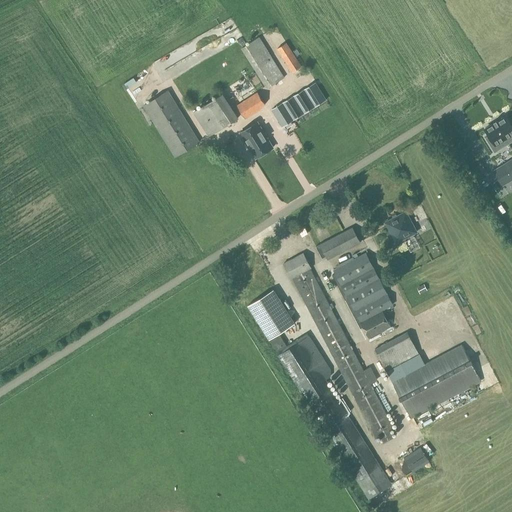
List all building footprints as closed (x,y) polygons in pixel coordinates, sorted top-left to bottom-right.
[(241,49),(267,89),(285,77),(260,37),(241,49)] [(299,72),(297,70),(302,67),(287,43),(277,49),(292,73),(294,73),(295,75),(299,72)] [(283,127),(326,100),(316,83),(272,110),(283,127)] [(168,90),(143,106),(175,158),(200,143),(168,90)] [(237,105),(246,119),(267,105),(259,92),(237,105)] [(193,112),(209,137),(239,118),(223,93),(193,112)] [(495,123),(494,122),(494,123),(485,129),(490,136),(486,138),(495,152),(511,141),(511,121),(510,123),(506,116),(497,122),(496,120),(496,121),(497,122),(495,123)] [(256,158),(273,148),(270,144),(272,143),(268,136),(265,138),(257,123),(241,132),(256,158)] [(511,160),(494,171),(503,185),(511,179),(511,160)] [(385,222),(396,243),(418,232),(406,211),(385,222)] [(328,260),(361,242),(353,227),(316,246),(322,259),(326,257),(328,260)] [(292,279),(376,438),(379,436),(384,443),(394,438),(390,430),(395,428),(311,269),(312,268),(304,253),(283,263),(291,279),(292,279)] [(374,269),(366,253),(358,257),(357,253),(352,255),(354,259),(333,270),(335,274),(332,275),(338,287),(374,269)] [(343,296),(379,278),(374,269),(338,287),(343,296)] [(355,311),(387,294),(379,278),(343,296),(352,313),(355,311)] [(420,294),(427,291),(424,284),(417,288),(420,294)] [(248,305),(269,339),(295,323),(273,289),(248,305)] [(383,310),(393,305),(387,294),(355,311),(352,313),(357,322),(383,309),(383,310)] [(391,327),(383,310),(383,309),(357,322),(360,329),(362,328),(368,339),(391,327)] [(392,376),(403,370),(400,364),(419,354),(407,332),(374,350),(385,373),(388,370),(392,376)] [(403,370),(392,376),(394,380),(391,382),(413,418),(481,381),(462,345),(405,374),(403,370)] [(317,354),(296,365),(361,486),(382,475),(317,354)]
